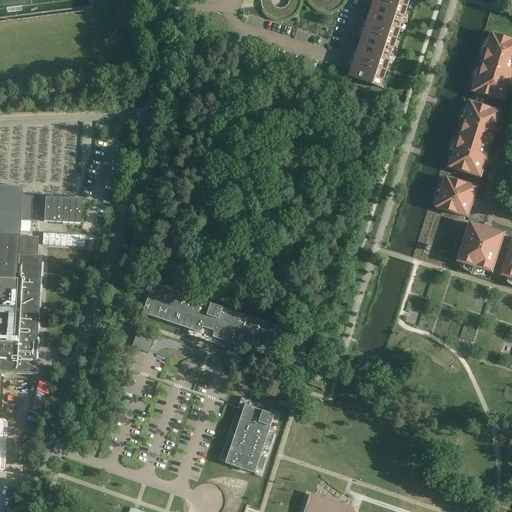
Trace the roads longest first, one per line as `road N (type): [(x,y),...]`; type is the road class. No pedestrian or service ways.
road 1 (unclassified): [(92,316),(157,94),(156,16)]
road 2 (unknown): [(145,480),(180,480),(212,398),(214,374),(206,365),(184,367),(177,387)]
road 3 (residential): [(360,0),(340,60),(241,29),(232,8)]
road 4 (unclassified): [(51,445),(92,316)]
